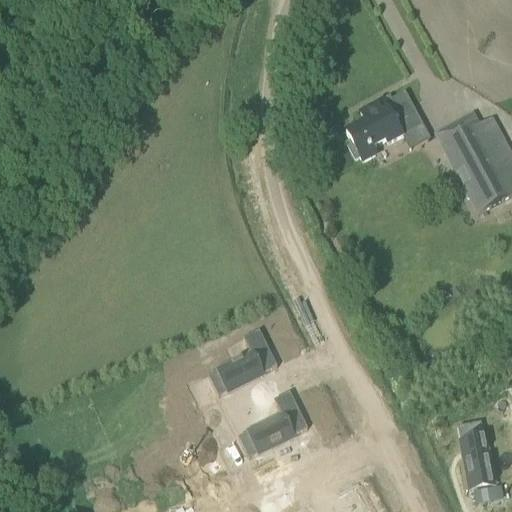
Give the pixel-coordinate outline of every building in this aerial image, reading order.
[(364,125),(345,136),(350,145),(346,148),(354,163),(359,161),(361,166),(375,158),(371,151),(385,144),(387,148),(402,140),(422,129),(404,95),(391,102),(389,99),(382,103),(359,115),(364,125)] [(479,129),(472,117),(432,138),(476,219),(490,211),(511,199),(511,160),(491,122),(479,129)] [(250,358),(207,379),(217,400),(261,379),(276,371),(266,350),(258,334),(242,342),(250,358)] [(280,419),(237,440),(248,462),(291,441),(307,433),(289,396),(273,404),(280,419)] [(480,425),(457,430),(460,445),(462,454),(462,458),(463,460),(467,482),(469,492),(469,493),(470,493),(492,489),(493,489),(493,487),(491,478),(484,440),(483,440),(480,425)] [(472,496),(475,509),(503,504),(501,490),(472,496)]
